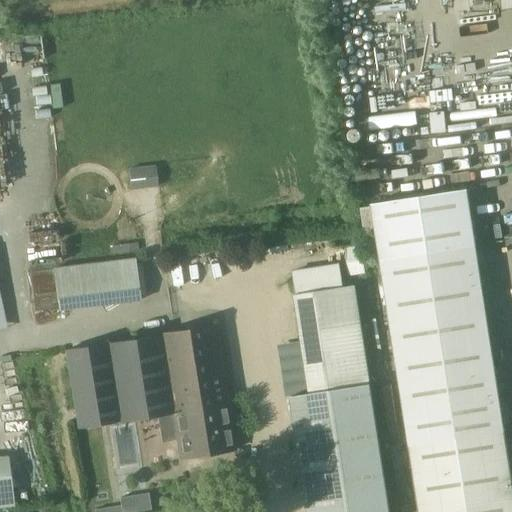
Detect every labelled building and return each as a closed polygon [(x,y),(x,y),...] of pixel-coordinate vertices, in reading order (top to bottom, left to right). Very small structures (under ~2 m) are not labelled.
[(155,165),(129,168),(130,179),(156,176),(155,165)] [(373,204),(381,258),(381,259),(476,245),(468,189),(373,204)] [(511,511),(511,476),(476,245),(381,259),(419,511),(511,511)] [(362,247),(345,249),(349,277),(365,274),(362,247)] [(65,310),(146,298),(139,255),(58,267),(65,310)] [(310,394),(291,397),(308,511),(389,511),(355,286),(343,288),(340,263),(293,271),(297,295),(295,296),(310,394)] [(181,459),(235,450),(214,327),(65,351),(78,427),(119,421),(154,415),(159,443),(177,440),(181,459)] [(4,457),(0,457),(0,506),(10,505),(4,457)]
